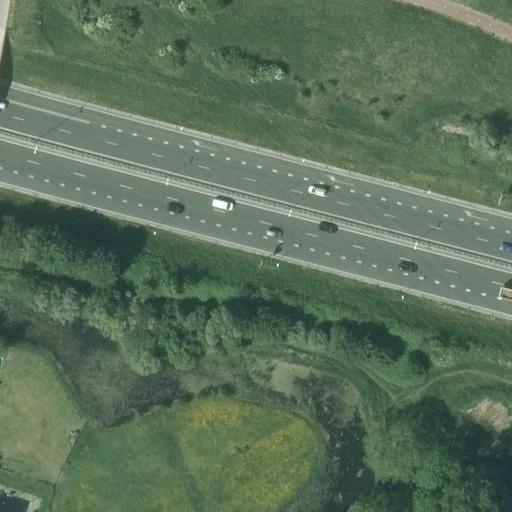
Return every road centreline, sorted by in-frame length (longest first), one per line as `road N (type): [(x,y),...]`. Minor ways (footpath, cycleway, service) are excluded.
road 1 (trunk): [(0,154),(511,291)]
road 2 (trunk): [(511,248),(66,130)]
